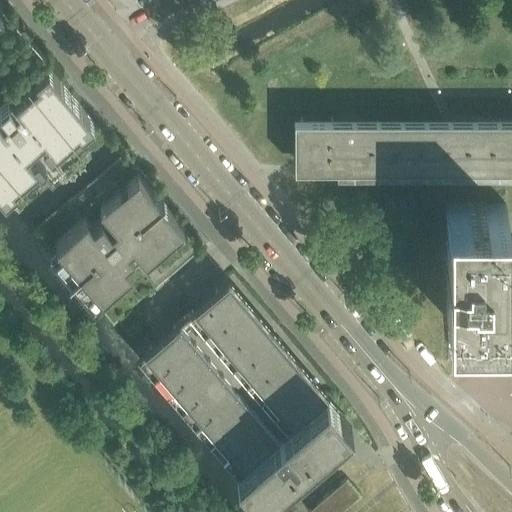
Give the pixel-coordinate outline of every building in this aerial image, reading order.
[(108,137),(3,14),(0,10),(0,192),(4,197),(3,197),(18,214),(108,137)] [(511,116),(293,117),(293,166),(478,166),(511,165),(511,116)] [(203,248),(183,225),(123,155),(32,232),(47,248),(54,256),(93,302),(112,325),(203,248)] [(509,270),(509,261),(509,251),(506,251),(506,203),(446,203),(446,259),(459,259),(459,264),(446,264),(446,318),(506,318),(506,270),(509,270)] [(350,419),(227,275),(192,305),(136,353),(259,497),(350,419)] [(310,511),(336,511),(358,494),(345,478),(308,509),(310,511)]
